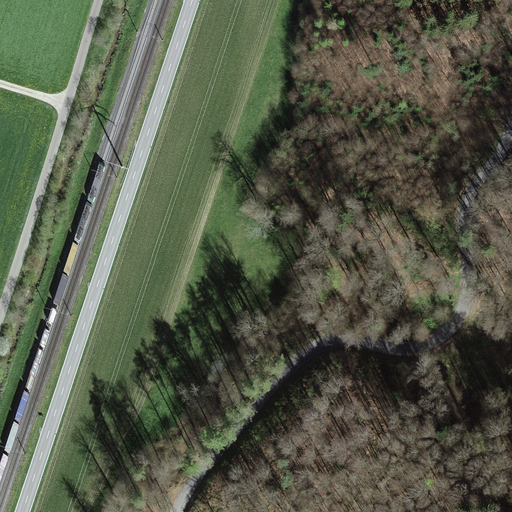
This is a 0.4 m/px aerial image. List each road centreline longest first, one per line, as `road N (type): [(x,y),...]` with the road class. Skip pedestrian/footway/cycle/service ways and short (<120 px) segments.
road 1 (unclassified): [(511,127),(466,211),(467,296),(447,332),(412,347),(346,340),(306,351),(203,466),(176,511)]
road 2 (secondary): [(191,0),(24,511)]
road 3 (unclassified): [(0,305),(102,0)]
